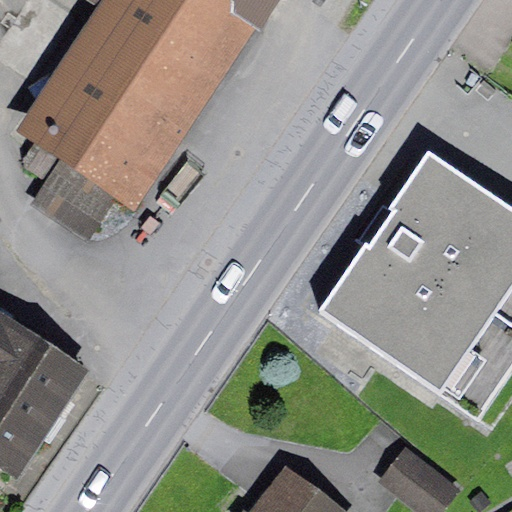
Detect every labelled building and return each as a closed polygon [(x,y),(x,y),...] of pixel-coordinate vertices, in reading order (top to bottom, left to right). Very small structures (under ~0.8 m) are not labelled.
[(278,0),(82,0),(101,12),(16,140),(58,168),(117,206),(134,218),(278,0)] [(511,399),(511,223),(428,166),(320,323),(486,438),(511,399)] [(117,206),(58,168),(30,209),(90,248),(117,206)] [(89,380),(0,321),(0,481),(16,492),(89,380)] [(407,452),(381,488),(412,511),(445,511),(461,492),(407,452)] [(338,511),(285,473),(256,511),(338,511)] [(481,496),(470,505),(476,511),(485,511),(491,507),(481,496)]
